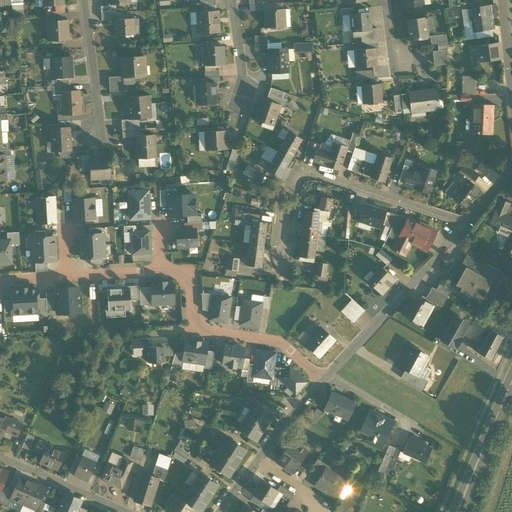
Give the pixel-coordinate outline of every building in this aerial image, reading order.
[(158,0),(159,8),(169,8),(169,0),(158,0)] [(45,6),(45,14),(64,13),(64,5),(63,5),(45,6)] [(450,6),(444,7),(443,10),(445,10),(447,19),(459,16),(455,5),(450,6)] [(23,6),(11,6),(12,16),(23,16),(23,6)] [(472,20),(474,32),(491,30),(493,29),(492,18),(495,18),(493,6),(468,9),(470,21),(472,20)] [(283,9),(265,10),(266,28),(284,28),(283,9)] [(470,21),(468,9),(461,10),(466,40),(492,37),(491,30),(474,32),(472,20),(470,21)] [(198,25),(199,34),(219,33),(218,11),(215,11),(203,12),(198,12),(198,13),(198,25)] [(198,25),(198,13),(190,13),(190,25),(198,25)] [(370,29),(369,13),(353,14),(351,14),(352,31),(361,31),(370,30),(370,29)] [(352,31),(351,14),(349,15),(349,16),(341,16),(342,32),(352,31)] [(433,16),(426,17),(428,29),(435,28),(433,16)] [(408,19),(411,40),(429,37),(428,29),(426,17),(408,19)] [(115,20),(115,36),(133,35),(132,19),(116,19),(115,20)] [(48,21),(49,41),(68,40),(67,20),(65,20),(48,21)] [(361,44),(365,44),(378,43),(376,28),(370,29),(370,30),(361,31),(361,38),(361,44)] [(171,34),(162,34),(163,43),(172,42),(171,34)] [(254,36),(254,44),(267,43),(266,35),(254,36)] [(447,42),(445,43),(444,35),(429,37),(430,45),(436,44),(437,51),(431,52),(432,65),(447,63),(447,42)] [(476,45),(478,61),(500,59),(499,43),(476,45)] [(478,61),(476,45),(469,46),(471,62),(478,61)] [(206,48),(206,66),(224,65),(223,47),(206,48)] [(270,49),(271,73),(288,73),(287,48),(270,49)] [(366,50),(356,50),(356,58),(357,68),(376,66),(375,49),(366,50)] [(348,59),(356,58),(356,50),(347,51),(348,59)] [(52,70),(53,78),(68,77),(72,77),(71,67),(70,67),(70,57),(52,58),(52,70)] [(121,67),(122,77),(141,76),(141,67),(145,67),(144,57),(122,58),(122,67),(121,67)] [(52,70),(52,58),(43,59),(43,70),(52,70)] [(356,58),(348,59),(348,68),(357,68),(356,58)] [(355,72),(356,80),(374,79),(373,70),(355,72)] [(463,76),(462,96),(474,96),(474,76),(463,76)] [(52,86),(58,86),(69,85),(68,77),(53,78),(52,78),(52,86)] [(109,78),(109,92),(123,91),(122,77),(109,78)] [(197,84),(198,105),(216,104),(215,84),(215,83),(205,84),(197,84)] [(69,91),(69,85),(58,86),(58,93),(58,95),(65,94),(65,92),(69,91)] [(364,87),(365,104),(384,103),(383,86),(364,87)] [(365,104),(364,87),(356,88),(357,105),(365,104)] [(270,88),(268,94),(285,100),(288,94),(270,88)] [(409,93),(409,94),(410,108),(411,111),(423,109),(423,111),(424,111),(440,109),(438,90),(409,93)] [(63,102),(63,115),(79,114),(78,91),(69,91),(65,92),(65,94),(65,102),(63,102)] [(287,100),(285,100),(268,94),(266,101),(279,106),(278,106),(284,108),(285,106),(286,104),(287,100)] [(402,109),(410,108),(409,94),(400,95),(402,109)] [(393,96),(394,110),(402,109),(400,95),(393,96)] [(128,97),(129,120),(138,120),(148,119),(147,105),(150,105),(149,104),(149,96),(128,97)] [(286,104),(291,112),(297,107),(292,99),(286,104)] [(262,121),(272,125),(278,106),(279,106),(266,101),(261,100),(255,119),(262,121)] [(147,105),(148,119),(156,119),(155,104),(149,104),(150,105),(147,105)] [(470,133),(486,134),(488,116),(492,116),(493,106),(472,105),(471,120),(470,133)] [(318,113),(326,116),(328,110),(320,107),(318,113)] [(425,116),(424,111),(423,111),(423,109),(411,111),(412,117),(425,116)] [(28,118),(33,123),(39,118),(34,113),(28,118)] [(118,121),(119,131),(138,130),(138,120),(129,120),(118,121)] [(270,130),(272,125),(262,121),(260,127),(270,130)] [(55,143),(56,152),(70,152),(69,128),(69,127),(58,128),(51,128),(52,143),(55,143)] [(284,141),(289,132),(282,129),(277,137),(284,141)] [(206,132),(207,151),(226,150),(225,131),(206,132)] [(207,151),(206,132),(198,132),(199,151),(207,151)] [(284,141),(277,152),(291,160),(302,140),(289,132),(284,141)] [(324,143),(332,146),(333,143),(347,148),(350,140),(331,134),(324,143)] [(346,151),(352,153),(354,149),(357,139),(358,136),(352,134),(350,140),(347,148),(346,151)] [(385,154),(400,158),(405,142),(406,139),(391,134),(385,154)] [(136,136),(137,157),(138,157),(154,156),(155,156),(154,135),(139,135),(136,136)] [(360,151),(363,152),(366,143),(357,139),(354,149),(360,151)] [(304,154),(315,157),(318,149),(318,150),(320,145),(308,141),(304,154)] [(320,145),(318,150),(329,153),(332,146),(324,143),(321,142),(320,145)] [(47,152),(56,152),(55,143),(52,143),(46,143),(47,152)] [(325,165),(340,170),(346,151),(347,148),(333,143),(332,146),(329,153),(318,150),(318,149),(315,157),(314,161),(325,165)] [(271,164),(277,152),(268,147),(261,158),(271,164)] [(225,171),(232,173),(239,151),(232,149),(225,171)] [(351,157),(357,159),(360,152),(360,151),(354,149),(352,153),(351,157)] [(446,150),(438,153),(440,160),(448,157),(446,150)] [(279,179),(291,160),(277,152),(271,164),(266,171),(279,179)] [(374,165),(377,155),(373,154),(372,156),(360,152),(357,159),(374,165)] [(4,157),(4,168),(14,167),(14,155),(10,155),(10,156),(4,157)] [(353,171),(385,182),(392,160),(377,155),(374,165),(357,159),(353,171)] [(154,156),(138,157),(139,168),(155,167),(154,156)] [(357,159),(351,157),(347,170),(353,171),(357,159)] [(89,159),(90,170),(90,178),(110,177),(109,159),(90,160),(90,159),(89,159)] [(418,175),(419,172),(410,169),(411,167),(404,164),(402,170),(408,172),(418,175)] [(471,180),(474,182),(479,175),(464,165),(459,173),(471,180)] [(14,167),(4,168),(5,180),(15,179),(14,167)] [(242,173),(248,176),(252,170),(246,167),(242,173)] [(419,172),(418,175),(414,188),(429,193),(436,172),(421,167),(419,172)] [(35,170),(37,190),(45,189),(43,169),(35,170)] [(248,176),(260,184),(264,177),(252,170),(248,176)] [(398,183),(404,185),(408,172),(402,170),(398,183)] [(404,185),(414,188),(418,175),(408,172),(404,185)] [(445,193),(453,199),(468,182),(469,183),(471,180),(459,173),(458,174),(459,175),(445,193)] [(479,191),(469,183),(468,182),(453,199),(465,209),(479,191)] [(168,206),(168,216),(187,215),(195,215),(195,214),(194,195),(173,196),(172,190),(159,191),(159,197),(160,207),(168,206)] [(147,191),(129,192),(130,219),(149,218),(147,191)] [(347,194),(345,202),(351,204),(354,195),(347,194)] [(56,222),(55,196),(47,197),(47,198),(35,199),(37,224),(51,224),(51,223),(56,222)] [(318,210),(328,212),(331,200),(321,197),(318,210)] [(73,199),(75,220),(94,219),(94,217),(94,211),(94,212),(94,206),(93,206),(93,200),(93,198),(73,199)] [(102,199),(93,200),(93,206),(94,206),(94,212),(94,211),(94,217),(103,217),(102,199)] [(497,212),(506,215),(510,204),(501,201),(497,212)] [(371,225),(379,227),(380,225),(384,213),(364,206),(359,221),(371,225)] [(230,216),(242,218),(242,214),(237,213),(238,208),(231,208),(230,216)] [(242,218),(258,220),(259,211),(238,208),(237,213),(242,214),(242,218)] [(313,209),(313,213),(318,214),(317,222),(327,223),(328,212),(318,210),(313,209)] [(304,212),(301,234),(316,236),(317,222),(318,214),(313,213),(304,212)] [(391,228),(397,216),(397,215),(390,212),(389,215),(384,226),(385,226),(389,228),(391,229),(391,228)] [(492,224),(504,229),(511,232),(511,234),(511,236),(505,252),(511,254),(511,218),(506,215),(497,212),(492,224)] [(380,225),(384,226),(389,215),(384,213),(380,225)] [(187,215),(187,223),(201,223),(201,214),(195,214),(195,215),(187,215)] [(407,221),(397,216),(391,228),(391,229),(387,236),(395,240),(397,236),(399,237),(400,235),(407,221)] [(407,221),(400,235),(411,240),(410,243),(411,243),(421,249),(431,231),(408,219),(407,221)] [(251,226),(249,244),(263,245),(266,223),(252,221),(251,226)] [(371,225),(359,221),(357,227),(369,231),(371,225)] [(331,223),(327,223),(317,222),(316,236),(325,237),(326,237),(327,227),(330,227),(331,223)] [(242,243),(249,244),(251,226),(244,225),(242,243)] [(389,228),(385,226),(380,239),(385,241),(389,228)] [(196,246),(196,230),(184,230),(176,231),(177,247),(196,246)] [(136,232),(130,232),(131,242),(131,255),(151,254),(150,231),(136,232)] [(435,233),(431,231),(421,249),(426,251),(435,233)] [(10,240),(10,245),(19,244),(19,232),(7,233),(7,240),(10,240)] [(89,235),(80,235),(81,258),(90,257),(103,257),(104,257),(103,234),(101,234),(89,235)] [(314,251),(316,236),(301,234),(299,256),(313,258),(314,251)] [(404,256),(411,243),(410,243),(411,240),(400,235),(399,237),(392,250),(404,256)] [(323,252),(325,237),(316,236),(314,251),(323,252)] [(30,238),(31,250),(55,249),(54,237),(45,238),(33,238),(30,238)] [(0,264),(11,264),(10,245),(10,240),(7,240),(1,241),(0,242),(0,241),(0,264)] [(261,267),(263,245),(249,244),(246,265),(261,267)] [(366,247),(364,253),(372,255),(374,249),(366,247)] [(31,250),(32,262),(35,262),(47,261),(55,261),(55,249),(31,250)] [(375,253),(385,262),(389,257),(381,249),(379,249),(375,253)] [(465,258),(476,264),(478,260),(480,257),(469,251),(465,258)] [(90,257),(90,265),(103,265),(103,257),(90,257)] [(460,293),(480,304),(491,283),(497,287),(504,274),(478,260),(476,264),(465,258),(454,278),(451,276),(444,287),(444,288),(451,292),(458,296),(460,293)] [(225,269),(237,271),(238,260),(227,259),(225,269)] [(35,262),(35,272),(47,271),(47,261),(35,262)] [(315,276),(326,277),(327,264),(317,263),(315,276)] [(369,283),(381,295),(388,287),(387,287),(394,279),(382,268),(375,276),(369,283)] [(363,278),(369,283),(375,276),(370,271),(363,278)] [(158,284),(151,285),(151,287),(152,305),(173,304),(173,284),(166,284),(166,282),(158,283),(158,284)] [(439,284),(436,290),(447,296),(448,297),(451,292),(444,288),(444,287),(439,284)] [(151,287),(139,288),(140,300),(140,305),(152,305),(151,287)] [(55,289),(55,293),(56,311),(57,314),(81,313),(80,295),(77,295),(77,288),(55,289)] [(107,306),(108,312),(125,311),(131,310),(130,300),(129,288),(114,289),(107,290),(107,306)] [(139,288),(129,288),(130,300),(140,300),(139,288)] [(441,308),(447,296),(436,290),(432,288),(426,298),(434,303),(434,304),(441,308)] [(38,299),(37,290),(28,290),(28,289),(19,289),(19,291),(10,291),(11,300),(11,312),(11,314),(38,313),(38,299)] [(46,311),(56,311),(55,293),(45,293),(46,298),(46,311)] [(209,311),(212,295),(201,293),(202,310),(209,311)] [(231,297),(212,295),(209,311),(208,320),(227,323),(231,297)] [(262,303),(263,296),(251,295),(250,301),(262,303)] [(262,303),(261,308),(267,309),(269,297),(263,296),(262,303)] [(415,319),(423,323),(434,304),(434,303),(426,298),(422,296),(418,304),(411,300),(402,315),(413,321),(415,319)] [(38,313),(38,317),(47,317),(46,311),(46,298),(38,299),(38,313)] [(4,313),(11,312),(11,300),(3,301),(4,313)] [(250,301),(243,300),(242,307),(240,321),(239,325),(258,328),(261,308),(262,303),(250,301)] [(364,310),(353,300),(342,312),(353,322),(364,310)] [(108,312),(107,306),(105,306),(106,318),(125,317),(125,311),(108,312)] [(38,313),(11,314),(12,323),(38,321),(38,317),(38,313)] [(474,319),(483,324),(486,318),(477,313),(474,319)] [(451,347),(454,348),(468,325),(454,317),(441,340),(441,341),(451,347)] [(320,328),(318,331),(316,329),(313,333),(315,334),(311,338),(305,345),(319,358),(327,348),(328,349),(335,341),(320,328)] [(305,345),(311,338),(304,331),(297,338),(305,345)] [(492,331),(488,337),(483,334),(477,345),(482,347),(479,353),(492,361),(505,338),(492,331)] [(433,343),(448,352),(451,347),(441,341),(441,340),(436,337),(433,343)] [(148,340),(132,340),(133,356),(148,355),(147,348),(148,347),(148,340)] [(207,343),(185,340),(183,353),(182,361),(183,361),(203,364),(204,364),(206,351),(207,343)] [(468,347),(479,353),(482,347),(477,345),(471,341),(468,347)] [(162,344),(162,347),(163,347),(164,356),(174,356),(175,352),(178,343),(162,344)] [(224,352),(223,358),(222,365),(229,366),(228,368),(235,369),(235,366),(242,367),(243,358),(244,349),(225,346),(224,352)] [(148,347),(147,348),(148,355),(148,363),(164,362),(164,356),(163,347),(162,347),(157,347),(148,347)] [(414,376),(415,375),(420,366),(423,367),(428,357),(410,347),(399,367),(405,370),(414,376)] [(214,352),(206,351),(204,364),(203,364),(203,368),(211,370),(214,352)] [(275,353),(256,351),(254,365),(252,376),(253,377),(261,378),(263,378),(271,379),(273,367),(275,353)] [(182,361),(183,353),(175,352),(174,356),(171,364),(182,365),(183,361),(182,361)] [(249,359),(243,358),(242,367),(240,376),(246,377),(248,364),(249,359)] [(183,361),(182,365),(181,369),(202,372),(203,368),(203,364),(183,361)] [(252,376),(254,365),(248,364),(246,377),(246,382),(252,383),(253,377),(252,376)] [(293,393),(297,393),(306,382),(289,366),(286,369),(279,368),(277,384),(285,385),(293,393)] [(426,369),(423,367),(420,366),(415,375),(421,378),(426,369)] [(279,368),(273,367),(271,379),(270,385),(276,386),(277,384),(279,368)] [(401,379),(423,390),(427,382),(421,378),(415,375),(414,376),(405,370),(401,379)] [(324,410),(347,420),(355,402),(332,392),(324,410)] [(101,411),(110,415),(114,405),(105,402),(101,411)] [(250,411),(246,417),(263,428),(272,414),(255,403),(250,411)] [(142,415),(153,415),(153,405),(142,405),(142,415)] [(245,407),(241,413),(246,417),(250,411),(245,407)] [(193,408),(191,415),(200,417),(202,410),(193,408)] [(309,421),(314,424),(321,414),(315,410),(309,421)] [(241,424),(246,417),(241,413),(236,421),(241,424)] [(364,443),(381,451),(392,425),(367,414),(360,429),(369,433),(364,443)] [(254,442),(263,428),(246,417),(241,424),(237,430),(254,442)] [(140,420),(128,418),(126,430),(138,432),(140,420)] [(194,419),(183,421),(184,428),(195,426),(194,419)] [(8,420),(7,423),(0,420),(0,437),(1,438),(4,432),(17,437),(22,426),(8,420)] [(22,447),(28,450),(33,438),(27,435),(22,447)] [(410,457),(424,463),(430,449),(417,443),(418,440),(410,437),(403,452),(411,455),(410,457)] [(227,438),(218,452),(237,464),(245,449),(227,438)] [(34,450),(42,454),(46,446),(47,444),(38,440),(34,450)] [(276,463),(284,468),(298,448),(295,446),(290,443),(291,441),(290,441),(276,463)] [(39,462),(58,470),(64,454),(46,446),(42,454),(39,462)] [(186,460),(190,454),(177,446),(173,451),(175,452),(186,460)] [(388,446),(383,458),(390,460),(394,449),(388,446)] [(129,457),(141,461),(144,450),(133,447),(129,457)] [(300,450),(298,448),(284,468),(293,474),(307,452),(306,451),(305,453),(300,450)] [(81,456),(95,462),(96,462),(99,455),(84,449),(81,456)] [(400,451),(394,449),(390,460),(395,463),(398,457),(400,451)] [(403,452),(400,451),(398,457),(408,462),(410,457),(411,455),(403,452)] [(184,464),(186,460),(175,452),(172,456),(184,464)] [(228,478),(237,464),(218,452),(210,466),(228,478)] [(154,466),(167,470),(171,458),(158,454),(154,466)] [(73,474),(87,480),(95,462),(81,456),(80,459),(74,474),(73,474)] [(112,456),(109,464),(118,468),(121,460),(112,456)] [(69,471),(74,474),(80,459),(75,457),(69,471)] [(121,460),(118,468),(127,472),(131,462),(122,458),(121,460)] [(384,473),(390,460),(383,458),(377,472),(384,474),(384,473)] [(310,470),(321,477),(326,469),(330,472),(332,468),(317,459),(310,470)] [(390,476),(395,463),(390,460),(384,473),(390,476)] [(120,487),(127,472),(118,468),(109,464),(108,464),(102,479),(120,487)] [(158,479),(164,481),(167,470),(154,466),(151,476),(158,479)] [(298,477),(303,481),(310,471),(305,467),(298,477)] [(334,499),(336,495),(343,484),(345,482),(330,472),(326,469),(321,477),(315,486),(334,499)] [(184,483),(190,487),(198,476),(192,472),(184,483)] [(198,476),(190,487),(209,499),(218,485),(199,473),(198,476)] [(134,501),(149,506),(158,479),(151,476),(143,474),(134,501)] [(11,500),(23,505),(32,483),(20,477),(14,490),(10,499),(11,500)] [(252,496),(267,506),(276,493),(261,482),(252,496)] [(45,489),(32,483),(23,505),(35,510),(36,511),(40,501),(45,489)] [(349,488),(343,484),(336,495),(342,499),(349,488)] [(0,503),(1,504),(9,488),(2,485),(0,490),(0,503)] [(198,511),(200,511),(209,499),(190,487),(182,501),(181,501),(194,509),(198,511)] [(14,490),(9,488),(1,504),(7,507),(11,500),(10,499),(14,490)] [(279,494),(289,501),(293,495),(283,488),(279,494)] [(76,511),(79,507),(82,501),(65,494),(57,511),(76,511)] [(191,511),(194,509),(181,501),(182,501),(176,497),(167,511),(168,511),(191,511)] [(11,500),(7,507),(18,511),(19,511),(23,505),(11,500)] [(34,511),(41,511),(43,510),(45,504),(40,501),(36,511),(35,510),(34,511)] [(79,506),(87,509),(89,504),(82,501),(79,506)]
